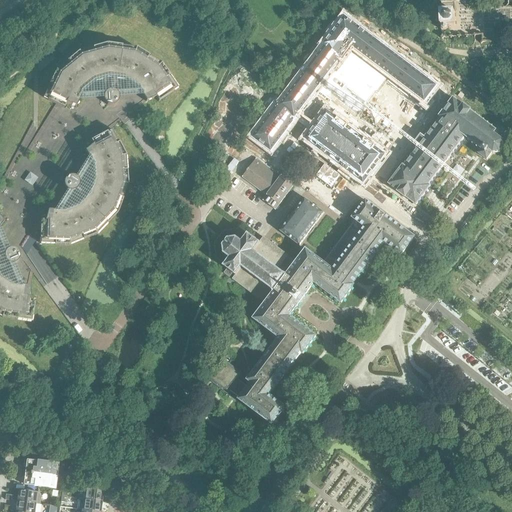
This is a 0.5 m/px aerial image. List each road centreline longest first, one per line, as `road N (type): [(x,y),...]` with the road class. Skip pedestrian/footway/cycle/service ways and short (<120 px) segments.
road 1 (residential): [(85,449),(86,378),(99,348),(200,215)]
road 2 (unclassified): [(511,112),(351,0)]
road 3 (unclassified): [(410,288),(419,250),(448,235),(475,193),(511,160)]
road 4 (unclassified): [(263,511),(352,379)]
road 5 (unclassified): [(410,288),(511,367)]
road 6 (unclassified): [(511,457),(414,381)]
road 7 (unknown): [(369,194),(443,96)]
